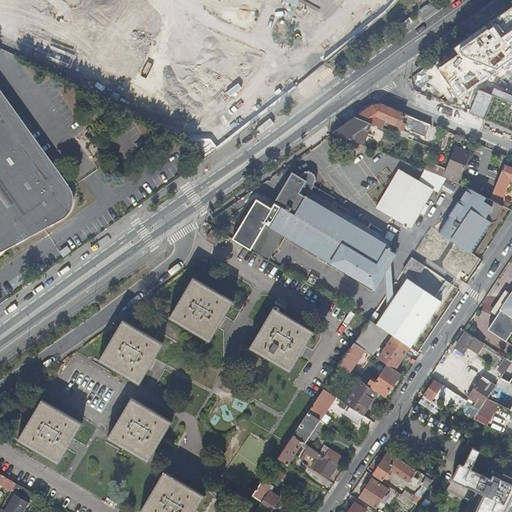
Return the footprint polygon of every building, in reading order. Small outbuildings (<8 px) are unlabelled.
[(199,26),(185,60),(243,84),(257,50),(199,26)] [(0,109),(50,181),(62,172),(0,83),(0,109)] [(428,138),(433,125),(381,104),(373,104),(356,117),(372,123),(383,128),(386,121),(390,123),(405,129),(412,132),(428,138)] [(50,181),(0,109),(0,253),(7,250),(75,210),(71,184),(62,172),(50,181)] [(364,144),(372,123),(356,117),(349,122),(334,132),(364,144)] [(410,139),(412,132),(405,129),(402,136),(406,137),(410,139)] [(420,167),(424,169),(427,162),(433,148),(428,146),(420,167)] [(446,169),(443,176),(458,182),(471,153),(455,146),(446,169)] [(443,176),(446,169),(427,162),(424,169),(425,169),(443,176)] [(493,192),(503,196),(510,179),(511,179),(511,167),(504,164),(493,192)] [(425,169),(419,181),(432,189),(437,192),(415,228),(426,235),(428,232),(431,227),(460,183),(458,182),(443,176),(425,169)] [(411,226),(432,189),(419,181),(400,170),(378,207),(411,226)] [(292,172),(274,202),(280,205),(325,232),(386,268),(395,253),(387,248),(388,245),(313,200),(317,194),(332,202),(335,197),(313,184),(314,182),(314,179),(313,176),(311,174),(308,173),(306,172),(303,173),(301,174),(300,176),(292,172)] [(468,187),(438,232),(444,236),(445,236),(471,253),(491,222),(492,223),(496,222),(503,206),(468,187)] [(503,196),(493,192),(490,199),(500,204),(503,196)] [(375,288),(386,268),(325,232),(280,205),(269,224),(265,222),(250,248),(267,259),(282,232),(303,245),(375,288)] [(441,243),(445,236),(444,236),(438,232),(431,227),(428,232),(434,236),(433,238),(441,243)] [(215,244),(220,236),(211,230),(206,239),(215,244)] [(466,263),(469,265),(475,256),(460,246),(448,264),(461,272),(466,263)] [(451,284),(411,258),(377,313),(379,314),(374,322),(376,323),(378,325),(387,331),(394,335),(410,346),(451,284)] [(463,273),(469,265),(466,263),(461,272),(463,273)] [(209,341),(233,300),(193,277),(169,316),(209,341)] [(511,294),(488,330),(506,342),(511,333),(511,294)] [(272,306),(249,347),(290,371),(313,330),(278,309),(279,307),(275,304),(273,307),(272,306)] [(139,384),(163,344),(123,319),(99,360),(139,384)] [(372,354),(387,331),(378,325),(376,323),(374,322),(370,319),(369,319),(354,342),(363,348),(372,354)] [(465,353),(469,347),(478,353),(484,343),(473,336),(466,331),(456,347),(465,353)] [(394,335),(378,358),(395,369),(410,346),(394,335)] [(348,371),(363,348),(354,342),(339,365),(348,371)] [(386,396),(401,373),(395,369),(378,358),(372,354),(371,357),(373,358),(371,362),(379,367),(381,365),(385,368),(383,370),(376,381),(371,378),(370,379),(368,384),(377,390),(386,396)] [(447,364),(446,366),(437,363),(433,377),(448,382),(450,374),(455,375),(457,367),(447,364)] [(486,367),(481,376),(483,377),(495,385),(496,383),(501,377),(486,367)] [(368,384),(370,379),(359,372),(356,376),(361,380),(368,384)] [(476,403),(474,406),(480,409),(487,398),(495,385),(483,377),(469,398),(476,403)] [(450,406),(458,395),(453,391),(440,383),(435,379),(425,395),(433,401),(436,397),(450,406)] [(373,396),(377,390),(368,384),(361,380),(346,403),(352,407),(362,414),(373,396)] [(319,420),(335,396),(324,388),(308,412),(318,419),(319,420)] [(373,396),(362,414),(364,415),(376,398),(373,396)] [(148,462),(172,421),(132,397),(108,437),(148,462)] [(499,403),(487,398),(480,409),(477,414),(489,420),(499,403)] [(59,463),(82,423),(42,399),(18,439),(59,463)] [(424,399),(421,404),(439,416),(442,411),(424,399)] [(467,415),(473,419),(477,414),(480,409),(474,406),(474,405),(467,415)] [(359,422),(364,415),(362,414),(352,407),(347,414),(359,422)] [(311,429),(318,419),(308,412),(293,435),(304,442),(312,429),(311,429)] [(315,457),(319,452),(304,442),(293,435),(278,457),(291,466),(293,463),(291,462),(302,445),(307,448),(305,450),(315,457)] [(325,456),(330,448),(325,444),(319,452),(323,455),(325,456)] [(509,511),(511,507),(511,478),(477,462),(482,451),(473,446),(464,464),(460,462),(452,479),(476,491),(471,503),(476,505),(473,511),(509,511)] [(330,448),(325,456),(338,465),(343,457),(330,448)] [(398,448),(394,454),(401,459),(405,453),(398,448)] [(410,481),(418,470),(401,459),(394,454),(389,451),(374,473),(383,479),(385,476),(388,478),(394,470),(410,481)] [(311,464),(315,467),(323,455),(319,452),(315,457),(311,464)] [(330,477),(338,465),(325,456),(323,455),(315,467),(330,477)] [(285,474),(272,465),(247,504),(258,511),(271,511),(281,497),(271,490),(275,485),(277,487),(285,474)] [(141,511),(194,511),(204,495),(164,471),(141,511)] [(4,483),(13,488),(16,482),(0,472),(0,482),(3,485),(4,483)] [(424,483),(429,486),(433,480),(421,472),(417,478),(424,483)] [(381,501),(389,489),(372,478),(360,496),(366,500),(376,508),(379,504),(382,506),(384,503),(381,501)] [(406,491),(403,495),(417,504),(429,486),(424,483),(415,497),(406,491)] [(5,510),(8,511),(20,511),(26,502),(14,494),(5,510)] [(365,511),(366,510),(356,502),(349,511),(365,511)]
